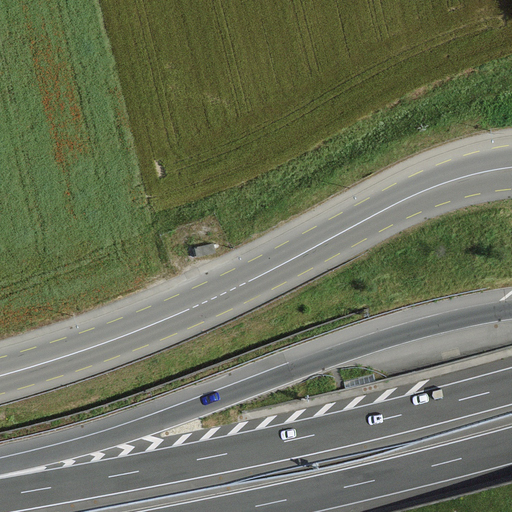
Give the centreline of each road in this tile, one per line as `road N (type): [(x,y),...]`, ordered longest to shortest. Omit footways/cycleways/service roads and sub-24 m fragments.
road 1 (primary): [(511,168),(422,190),(216,297),(0,376)]
road 2 (motorway): [(511,310),(394,336),(0,472)]
road 3 (motorway): [(511,385),(0,495)]
road 4 (motorway): [(232,511),(511,443)]
